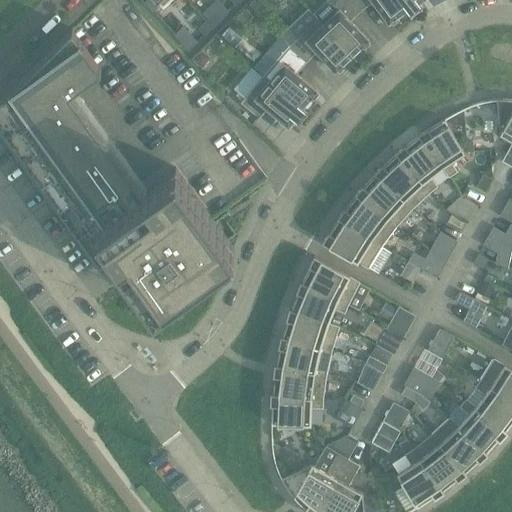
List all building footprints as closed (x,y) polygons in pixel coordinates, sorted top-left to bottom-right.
[(171,0),(155,0),(163,8),(171,0)] [(369,40),(349,20),(361,9),(352,0),(337,0),(332,5),(338,11),(323,24),(318,18),(317,19),(356,60),(366,51),(362,46),(369,40)] [(411,14),(400,0),(352,0),(361,9),(373,0),(389,23),(397,17),(400,22),(411,14)] [(419,0),(400,0),(411,14),(422,6),(418,1),(419,0)] [(213,27),(221,18),(216,13),(207,21),(213,27)] [(356,60),(317,19),(293,42),(289,46),(306,61),(308,58),(316,51),(336,71),(342,65),(346,69),(356,60)] [(204,35),(213,27),(207,21),(199,29),(204,35)] [(119,257),(154,306),(234,248),(176,168),(142,192),(69,92),(101,69),(72,29),(2,97),(95,225),(75,240),(99,272),(119,257)] [(317,91),(295,73),(306,61),(289,46),(285,50),(263,75),(307,112),(316,102),(311,98),(317,91)] [(307,112),(263,75),(241,102),(258,116),(257,116),(258,117),(260,116),(259,116),(266,107),(288,125),(294,119),(298,122),(307,112)] [(511,166),(511,99),(511,100),(506,99),(501,99),(496,100),(500,134),(511,140),(511,142),(502,161),(511,166)] [(465,152),(442,121),(429,130),(428,128),(418,134),(419,136),(420,135),(450,177),(457,172),(451,162),(465,152)] [(420,135),(419,136),(405,147),(404,145),(395,152),(396,154),(397,153),(430,192),(437,186),(430,177),(442,167),(449,177),(450,177),(420,135)] [(397,153),(396,154),(384,166),(383,164),(374,172),(375,174),(376,173),(412,208),(430,192),(397,153)] [(376,173),(375,174),(364,187),(362,185),(355,194),(356,195),(357,194),(396,227),(412,208),(376,173)] [(357,194),(356,195),(346,209),(344,208),(337,217),(339,218),(339,217),(381,246),(396,227),(357,194)] [(381,246),(339,217),(339,218),(330,233),(328,232),(322,242),(368,268),(381,246)] [(360,282),(316,257),(314,256),(309,266),(310,267),(302,282),(302,283),(348,304),(360,282)] [(348,304),(302,283),(302,282),(301,281),(296,292),(298,293),(291,309),(291,310),(339,327),(339,326),(328,322),(334,308),(345,313),(348,304)] [(332,350),(339,327),(291,310),(291,309),(290,308),(286,319),(288,320),(283,336),(283,337),(332,350)] [(511,324),(502,344),(511,349),(511,324)] [(327,374),(332,350),(283,337),(283,336),(281,336),(279,347),(280,348),(276,365),(276,366),(327,374)] [(511,368),(494,358),(481,379),(511,401),(511,368)] [(323,399),(327,374),(276,366),(276,365),(275,364),(273,376),(275,376),(273,393),(273,394),(323,399)] [(511,401),(481,379),(475,387),(485,394),(476,406),(466,398),(466,399),(505,431),(506,431),(511,422),(511,401)] [(310,424),(311,407),(323,408),(323,399),(273,394),(273,393),(271,393),(270,405),(272,405),(271,424),(310,424)] [(505,431),(466,399),(460,406),(469,414),(459,425),(450,417),(449,417),(486,453),(487,452),(498,439),(499,440),(507,432),(506,431),(505,431)] [(486,453),(449,417),(432,434),(465,473),(465,472),(478,460),(479,461),(488,453),(487,452),(486,453)] [(395,441),(400,432),(384,422),(378,432),(395,441)] [(389,451),(395,441),(378,432),(373,442),(389,451)] [(465,473),(432,434),(412,449),(442,491),(443,490),(457,479),(458,480),(467,473),(465,472),(465,473)] [(305,511),(307,511),(317,511),(348,458),(326,446),(315,465),(312,464),(281,478),(284,483),(286,487),(289,491),(291,494),(294,497),(297,500),(301,504),(306,508),(305,511)] [(442,491),(412,449),(405,454),(411,464),(397,473),(417,507),(433,496),(434,498),(444,491),(443,490),(442,491)] [(364,511),(362,492),(349,484),(360,465),(348,458),(317,511),(364,511)]
